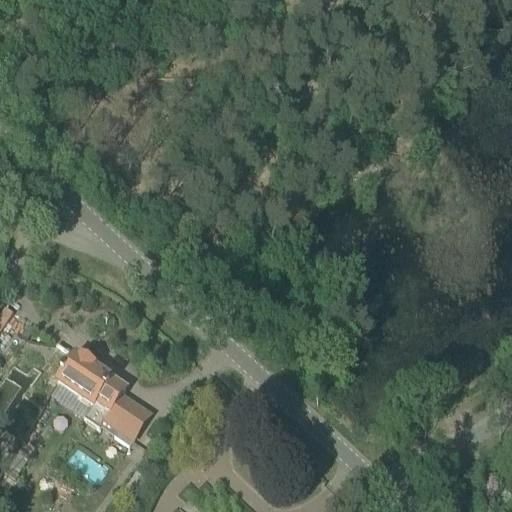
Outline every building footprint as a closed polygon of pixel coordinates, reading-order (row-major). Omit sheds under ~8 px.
[(0,318),(0,336),(14,317),(5,311),(0,318)] [(23,352),(0,388),(0,427),(5,431),(26,398),(33,387),(51,399),(52,400),(60,387),(77,399),(69,411),(70,412),(101,432),(102,430),(106,425),(107,424),(114,412),(115,411),(122,400),(123,399),(124,397),(127,392),(93,370),(84,364),(59,348),(60,346),(59,345),(51,358),(29,344),(23,352)] [(110,432),(107,437),(114,442),(118,437),(111,432),(110,432)] [(120,434),(117,439),(132,449),(134,446),(135,444),(134,443),(121,435),(120,434)] [(102,479),(110,465),(73,446),(65,460),(102,479)] [(135,496),(128,506),(132,509),(139,499),(135,496)]
